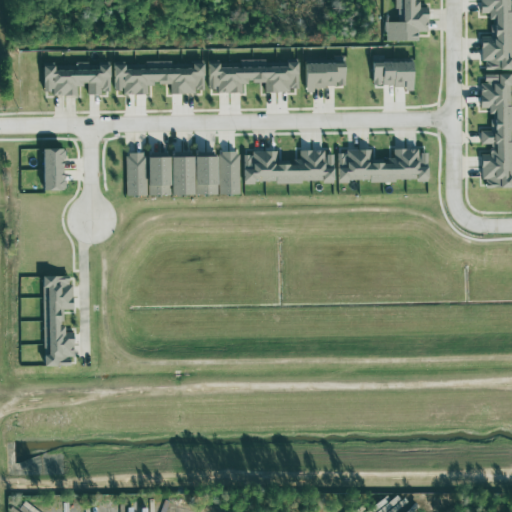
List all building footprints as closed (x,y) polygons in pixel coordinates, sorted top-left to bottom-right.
[(383,42),(415,42),(415,32),(425,32),(425,8),(415,8),(415,0),(393,0),(394,22),(383,22),(383,42)] [(510,71),(510,0),(477,0),(478,14),(489,14),(489,37),(479,37),(478,63),(483,63),(482,71),(510,71)] [(331,64),(301,65),(302,90),(343,88),(342,56),(331,57),(331,64)] [(370,88),(410,87),(409,59),(382,59),(382,56),(370,56),(370,88)] [(295,92),(295,63),(282,63),(282,68),(263,69),(263,60),(238,60),(238,68),(217,69),(217,64),(205,64),(205,93),(239,93),(239,83),(262,83),(262,92),(295,92)] [(111,66),(111,91),(121,91),(121,95),(145,95),(145,85),(168,85),(168,94),(201,93),(200,65),(189,65),(190,69),(169,70),(169,61),(144,62),(144,70),(122,70),(122,66),(111,66)] [(107,94),(107,66),(95,66),(95,70),(87,70),(87,66),(52,66),(40,67),(40,92),(50,92),(50,96),(75,96),(75,86),(85,86),(85,94),(107,94)] [(511,171),(509,75),(482,76),(482,83),(477,84),(478,108),(489,108),(489,131),(478,132),(478,145),(487,144),(488,155),(480,156),(481,190),(511,189),(511,171)] [(39,150),(39,192),(61,192),(60,159),(63,159),(63,150),(39,150)] [(335,182),(425,181),(425,154),(416,154),(416,150),(391,150),(391,160),(368,160),(368,151),(334,152),(335,182)] [(331,182),(330,155),(323,156),(322,151),(297,152),(297,160),(290,160),(290,166),(275,166),(275,152),(248,153),(249,156),(240,156),(241,185),(331,182)] [(237,196),(236,152),(215,153),(216,196),(237,196)] [(123,197),(143,197),(143,154),(123,154),(123,197)] [(190,158),(167,159),(144,159),(145,197),(191,196),(190,158)] [(214,158),(191,158),(192,196),(214,196),(214,158)] [(39,277),(42,357),(40,357),(41,368),(67,367),(67,358),(71,358),(70,333),(61,333),(61,310),(70,310),(69,276),(39,277)]
